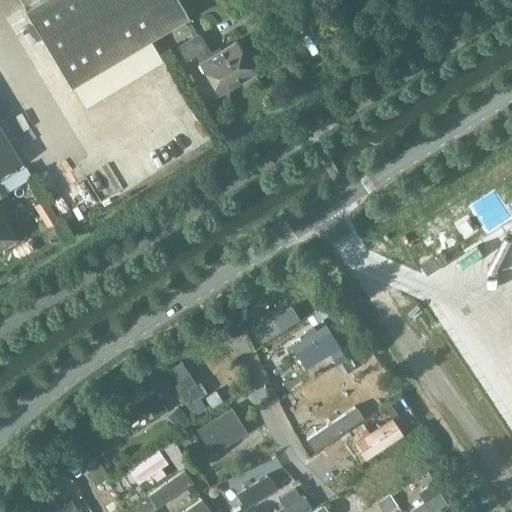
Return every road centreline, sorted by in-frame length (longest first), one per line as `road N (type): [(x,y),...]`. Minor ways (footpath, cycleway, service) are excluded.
road 1 (tertiary): [(0,436),(135,328),(319,215)]
road 2 (track): [(511,500),(348,250)]
road 3 (residential): [(319,215),(348,250),(431,285),(511,408)]
road 4 (tertiary): [(319,215),(511,92)]
